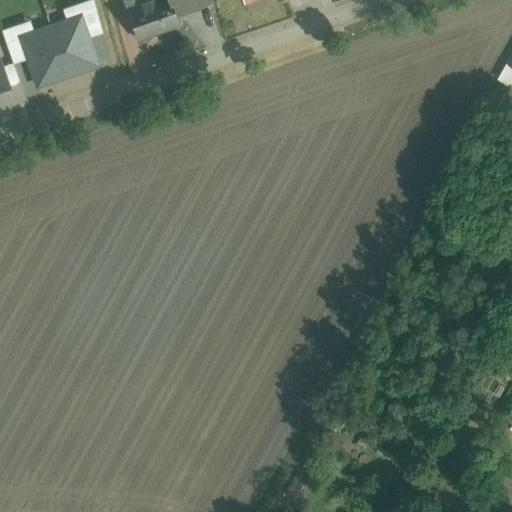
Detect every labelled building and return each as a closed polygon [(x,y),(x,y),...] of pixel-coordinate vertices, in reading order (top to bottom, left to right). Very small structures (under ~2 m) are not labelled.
[(65,20),(49,26),(67,77),(99,66),(89,39),(103,34),(91,0),(61,11),(65,20)] [(146,0),(145,0),(144,0),(122,0),(138,41),(179,26),(174,13),(169,0),(146,0)] [(169,0),(174,13),(210,0),(169,0)] [(67,77),(49,26),(34,31),(31,21),(1,32),(13,65),(27,60),(36,87),(67,77)] [(0,94),(10,91),(9,87),(19,82),(13,65),(3,66),(0,57),(0,94)] [(511,61),(501,81),(511,87),(511,61)] [(511,511),(511,474),(492,463),(472,497),(499,511),(511,511)]
